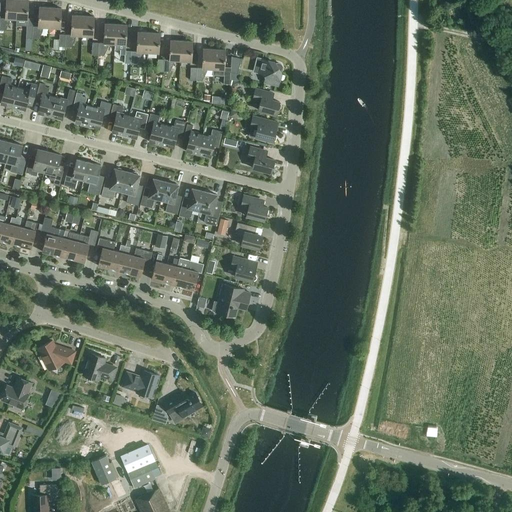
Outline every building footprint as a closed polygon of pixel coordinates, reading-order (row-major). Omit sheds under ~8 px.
[(0,18),(0,30),(5,31),(10,21),(10,19),(16,20),(17,0),(6,0),(5,18),(0,18)] [(28,0),(17,0),(16,20),(27,20),(28,0)] [(33,27),(32,39),(38,39),(43,30),(43,28),(49,28),(50,8),(39,7),(38,27),(33,27)] [(61,8),(50,8),(49,28),(60,29),(61,8)] [(67,35),(66,47),(71,48),(76,38),(76,36),(82,36),(83,16),(72,15),(71,35),(67,35)] [(94,17),(83,16),(82,36),(93,37),(94,17)] [(481,19),(474,22),(477,31),(484,29),(481,19)] [(98,43),(98,56),(104,56),(108,46),(108,44),(115,45),(116,24),(105,24),(104,44),(98,43)] [(127,25),(116,24),(115,45),(126,45),(127,25)] [(131,52),(130,64),(137,64),(141,55),(141,53),(147,53),(149,33),(137,32),(136,52),(131,52)] [(160,33),(149,33),(147,53),(159,54),(160,33)] [(164,60),(163,72),(169,73),(174,63),(174,61),(180,61),(181,41),(170,40),(169,60),(164,60)] [(192,42),(181,41),(180,61),(191,62),(192,42)] [(197,68),(196,81),(202,81),(207,71),(207,69),(213,70),(214,49),(203,49),(202,68),(197,68)] [(225,50),(214,49),(213,70),(224,70),(225,50)] [(231,57),(230,72),(237,74),(241,59),(231,57)] [(259,73),(264,74),(265,77),(264,82),(278,86),(281,74),(280,72),(282,70),(282,67),(281,65),(278,63),(275,64),(274,62),(262,59),(260,68),(255,67),(254,72),(259,73)] [(43,73),(49,75),(52,67),(46,64),(43,73)] [(63,69),(61,76),(71,79),(73,72),(63,69)] [(1,104),(13,107),(18,88),(10,86),(12,79),(2,76),(0,83),(0,89),(4,91),(1,104)] [(18,88),(13,107),(25,110),(26,105),(32,107),(37,85),(27,83),(25,90),(18,88)] [(38,114),(50,117),(55,97),(47,95),(49,88),(45,87),(45,85),(40,83),(36,99),(41,100),(38,114)] [(279,102),(272,100),(274,93),(255,88),(252,100),(260,102),(258,110),(276,115),(277,110),(280,110),(281,105),(279,103),(279,102)] [(55,97),(50,117),(62,120),(65,106),(71,108),(75,91),(70,89),(67,100),(55,97)] [(75,123),(87,126),(92,106),(84,105),(86,98),(82,96),(82,94),(77,93),(73,108),(78,110),(75,123)] [(92,106),(87,126),(99,129),(102,116),(108,117),(111,104),(101,101),(99,108),(92,106)] [(112,133),(124,136),(129,116),(121,114),(123,107),(113,104),(110,118),(115,119),(112,133)] [(129,116),(124,136),(136,139),(139,125),(145,127),(148,115),(142,113),(141,119),(129,116)] [(149,142),(161,145),(166,125),(158,123),(160,116),(150,114),(147,127),(152,128),(149,142)] [(275,135),(278,123),(253,117),(250,127),(251,127),(249,135),(250,137),(253,138),(255,137),(273,141),(275,141),(277,135),(275,135)] [(166,125),(161,145),(173,148),(176,135),(182,136),(185,123),(175,120),(173,127),(166,125)] [(186,151),(198,154),(203,135),(191,132),(192,126),(187,124),(184,137),(189,138),(186,151)] [(203,135),(198,154),(210,158),(214,144),(219,145),(222,132),(212,130),(210,137),(203,135)] [(0,161),(6,162),(11,143),(0,139),(0,161)] [(11,143),(6,162),(12,164),(10,172),(22,175),(26,160),(19,158),(22,146),(11,143)] [(266,158),(267,151),(250,147),(247,160),(254,162),(252,168),(271,173),(274,160),(266,158)] [(38,170),(44,172),(49,152),(38,149),(35,159),(29,158),(25,173),(31,174),(31,175),(36,177),(38,170)] [(49,152),(44,172),(50,173),(49,178),(51,180),(54,181),(53,188),(59,189),(64,167),(58,165),(61,155),(49,152)] [(78,179),(83,180),(88,162),(76,159),(73,173),(67,172),(63,185),(75,188),(78,179)] [(88,162),(83,180),(90,182),(87,192),(99,195),(103,181),(97,179),(100,165),(88,162)] [(115,190),(122,191),(127,172),(122,171),(122,170),(121,169),(120,169),(120,168),(119,168),(118,168),(117,168),(116,169),(115,169),(114,169),(111,183),(105,181),(101,196),(113,199),(115,190)] [(127,172),(122,191),(128,193),(126,203),(138,206),(142,191),(136,189),(139,175),(138,175),(138,174),(137,173),(136,173),(135,172),(134,172),(133,172),(132,173),(131,173),(127,172)] [(154,198),(161,200),(166,182),(153,179),(149,193),(144,191),(140,205),(152,208),(154,198)] [(166,182),(161,200),(168,202),(165,211),(177,214),(180,201),(175,199),(178,185),(166,182)] [(193,209),(200,211),(204,192),(192,189),(188,203),(182,201),(179,216),(188,218),(191,216),(193,209)] [(204,192),(200,211),(206,213),(204,221),(206,224),(216,226),(220,212),(213,210),(217,195),(204,192)] [(246,216),(264,221),(266,215),(268,214),(268,211),(267,209),(268,208),(262,206),(264,201),(243,195),(240,207),(248,209),(246,216)] [(76,205),(78,198),(70,196),(68,203),(76,205)] [(21,199),(13,197),(11,207),(19,209),(21,199)] [(116,216),(117,209),(110,207),(109,209),(98,206),(96,212),(116,216)] [(7,243),(10,243),(17,217),(18,212),(13,211),(11,217),(10,224),(4,223),(0,238),(0,241),(7,243)] [(12,244),(20,246),(25,228),(20,227),(22,218),(23,214),(18,212),(17,217),(10,243),(12,244)] [(52,254),(53,254),(57,236),(58,236),(59,229),(51,227),(53,219),(44,217),(41,232),(46,234),(42,252),(52,254)] [(225,235),(228,221),(221,219),(217,233),(225,235)] [(25,228),(20,246),(21,246),(31,249),(36,231),(35,231),(37,223),(26,221),(25,228)] [(241,245),(259,249),(262,236),(251,234),(253,227),(237,223),(236,230),(238,230),(237,235),(243,236),(241,245)] [(80,235),(74,260),(75,260),(84,262),(89,244),(94,246),(98,232),(91,230),(89,237),(80,235)] [(61,256),(63,257),(70,232),(65,231),(63,238),(58,236),(57,236),(53,254),(61,256)] [(66,258),(74,260),(80,235),(70,232),(63,257),(66,258)] [(155,246),(164,249),(167,237),(158,234),(155,246)] [(108,268),(109,269),(113,250),(113,251),(115,242),(99,238),(96,250),(101,251),(98,266),(108,268)] [(173,238),(171,247),(176,249),(179,239),(173,238)] [(116,271),(119,271),(125,246),(121,245),(119,252),(113,251),(113,250),(109,269),(116,271)] [(122,272),(129,274),(134,256),(128,254),(130,247),(125,246),(119,271),(122,272)] [(134,256),(129,274),(130,274),(140,277),(145,259),(150,260),(152,252),(136,248),(134,256)] [(161,282),(162,282),(167,264),(161,262),(163,255),(158,254),(156,261),(151,279),(161,282)] [(236,269),(234,277),(252,281),(253,281),(255,281),(256,279),(257,277),(256,275),(254,274),(257,263),(233,257),(230,267),(236,269)] [(170,284),(172,285),(179,260),(174,258),(172,265),(167,264),(162,282),(170,284)] [(175,285),(183,287),(190,261),(179,258),(179,260),(172,285),(175,285)] [(190,261),(183,287),(184,288),(194,290),(198,273),(201,273),(204,264),(190,261)] [(243,291),(244,289),(222,284),(215,312),(235,317),(237,307),(246,310),(250,293),(243,291)] [(38,348),(49,370),(63,362),(63,361),(71,364),(75,352),(54,345),(52,341),(38,348)] [(83,375),(98,380),(100,376),(112,380),(116,368),(104,363),(105,358),(90,353),(86,365),(84,366),(83,370),(84,372),(83,375)] [(123,386),(137,391),(137,392),(152,397),(159,375),(144,371),(142,377),(127,373),(123,386)] [(13,407),(14,409),(18,411),(20,410),(21,408),(22,409),(28,394),(32,383),(18,377),(14,388),(7,385),(1,400),(14,405),(13,407)] [(185,392),(163,404),(174,422),(177,420),(178,422),(185,418),(184,416),(202,406),(195,393),(188,397),(185,392)] [(122,407),(125,398),(116,395),(113,404),(122,407)] [(168,417),(162,407),(157,405),(152,419),(166,424),(168,417)] [(0,451),(4,453),(7,445),(14,448),(22,428),(9,423),(3,437),(0,436),(0,451)] [(34,434),(36,428),(28,425),(26,430),(34,434)] [(153,476),(160,473),(150,448),(134,455),(132,452),(121,457),(134,488),(155,479),(153,476)] [(92,462),(102,484),(116,478),(106,456),(92,462)] [(63,479),(63,467),(54,467),(54,479),(63,479)] [(31,507),(30,511),(48,511),(48,502),(56,502),(56,485),(40,485),(40,495),(32,495),(32,507),(31,507)] [(169,511),(170,511),(159,488),(135,499),(141,511),(169,511)]
